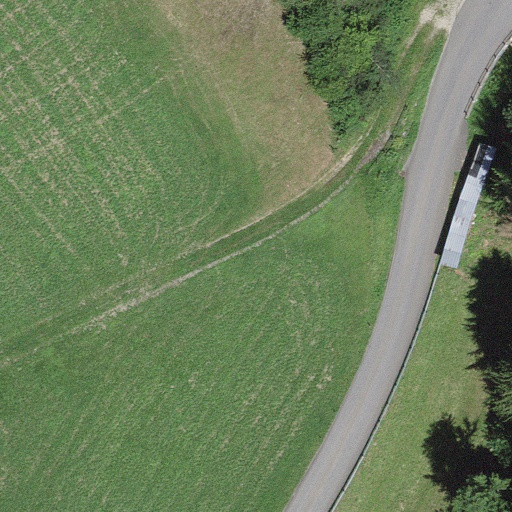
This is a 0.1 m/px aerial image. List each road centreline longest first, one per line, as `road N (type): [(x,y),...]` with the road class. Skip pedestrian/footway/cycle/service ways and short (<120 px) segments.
road 1 (track): [(492,6),(445,11),(411,60),(380,129),(324,195),(0,354)]
road 2 (unclassified): [(497,0),(449,97),(399,313),(306,511)]
